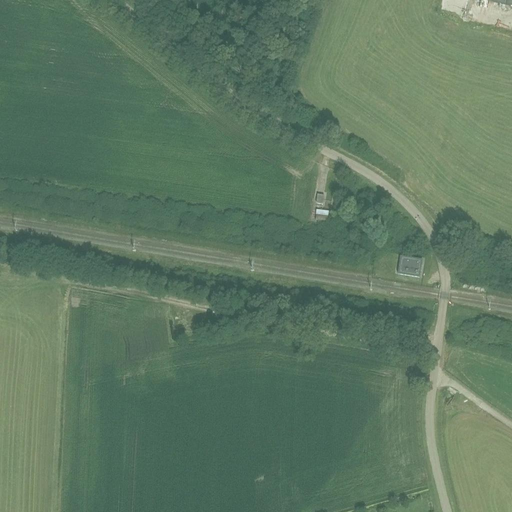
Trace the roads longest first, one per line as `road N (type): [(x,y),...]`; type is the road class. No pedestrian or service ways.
road 1 (unclassified): [(432,379),(445,274),(415,212),(362,169),(260,117),(115,0)]
road 2 (track): [(55,278),(376,341),(433,344)]
road 3 (track): [(291,134),(297,120),(288,80),(319,0)]
road 4 (unclassified): [(447,511),(429,432),(432,379)]
